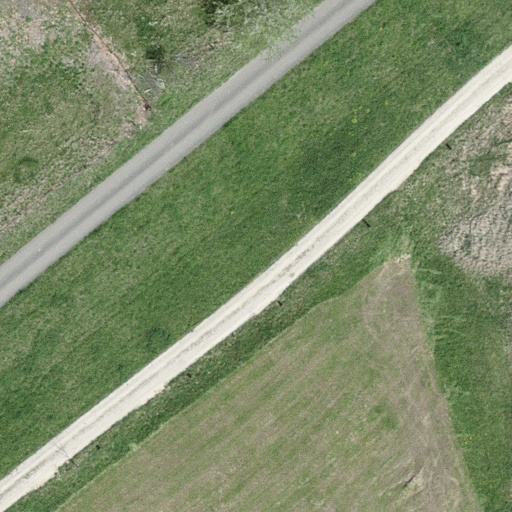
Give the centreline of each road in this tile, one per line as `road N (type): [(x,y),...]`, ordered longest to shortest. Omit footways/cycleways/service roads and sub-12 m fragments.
road 1 (track): [(0,491),(281,274),(511,59)]
road 2 (residential): [(349,0),(0,283)]
